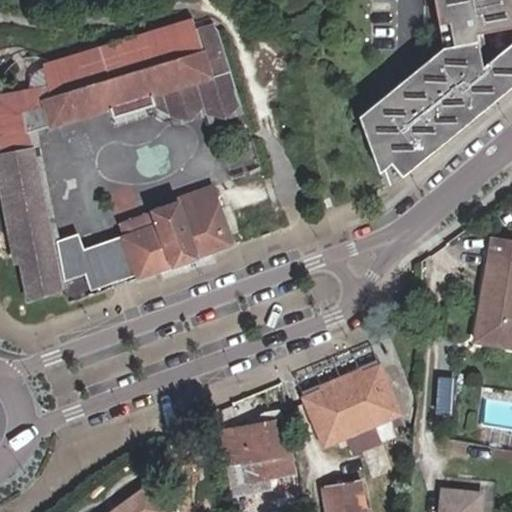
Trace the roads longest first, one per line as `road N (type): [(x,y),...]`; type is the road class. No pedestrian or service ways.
road 1 (residential): [(18,438),(346,311)]
road 2 (residential): [(314,262),(0,376)]
road 3 (residential): [(406,230),(511,143)]
